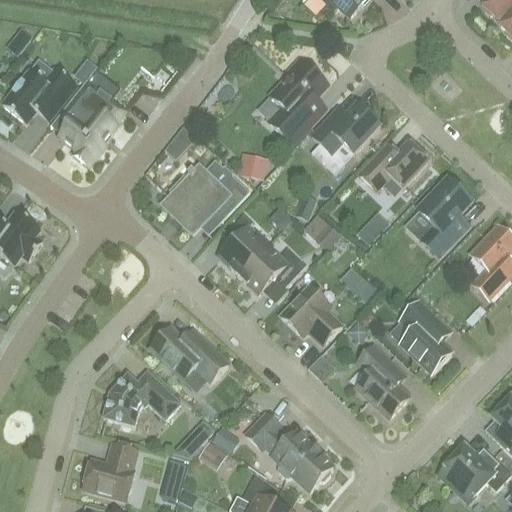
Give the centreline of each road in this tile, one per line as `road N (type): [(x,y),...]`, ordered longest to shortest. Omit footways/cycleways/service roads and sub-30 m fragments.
road 1 (residential): [(391,473),(176,270)]
road 2 (residential): [(40,511),(77,380),(176,270)]
road 3 (residential): [(424,28),(386,38),(374,50),(375,71),(511,202)]
road 4 (residential): [(107,210),(254,0)]
road 5 (residential): [(0,380),(100,224)]
road 6 (residential): [(391,473),(511,346)]
